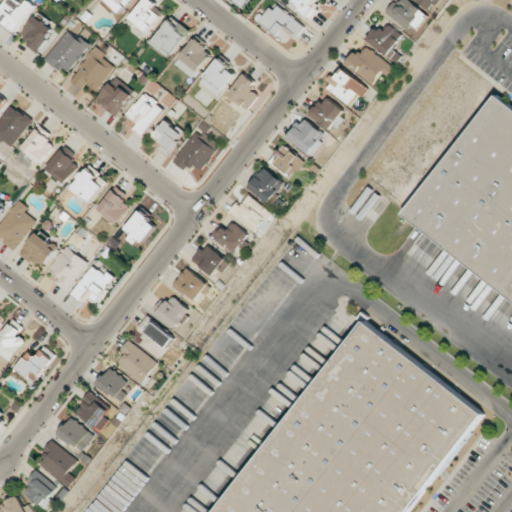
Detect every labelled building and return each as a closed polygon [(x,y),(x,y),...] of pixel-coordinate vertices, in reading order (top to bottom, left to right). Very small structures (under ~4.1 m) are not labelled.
[(36,3),(31,0),(5,0),(0,9),(0,22),(17,33),(36,3)] [(101,0),(111,10),(115,6),(121,13),(134,0),(101,0)] [(154,7),(157,2),(153,0),(142,0),(130,21),(149,33),(162,12),(154,7)] [(318,10),(312,5),(316,0),(291,0),(291,1),(311,18),(318,10)] [(402,0),(400,4),(394,1),(386,14),(416,31),(427,11),(407,0),(402,0)] [(418,0),(432,11),(440,0),(418,0)] [(305,24),(272,4),(260,24),(287,41),(292,33),(298,37),(305,24)] [(41,51),(54,28),(33,16),(20,39),(41,51)] [(152,41),(169,57),(191,33),(174,17),(152,41)] [(403,35),(390,25),(384,32),(376,27),(368,38),(389,54),(403,35)] [(89,44),(67,29),(47,59),(69,74),(89,44)] [(194,78),(213,52),(194,38),(175,64),(194,78)] [(373,84),(382,72),(389,77),(396,68),(364,44),(347,65),(373,84)] [(97,90),(117,65),(95,48),(71,79),(83,89),(87,83),(97,90)] [(219,96),(237,72),(219,58),(201,82),(219,96)] [(358,93),(363,97),(369,89),(343,68),(336,77),(334,76),(326,85),(349,104),(358,93)] [(247,109),(260,95),(253,89),(257,84),(246,73),(228,93),(247,109)] [(117,115),(133,95),(113,79),(97,99),(117,115)] [(138,124),(135,128),(144,135),(164,107),(144,92),(127,115),(138,124)] [(0,109),(8,100),(0,94),(0,109)] [(511,295),(402,212),(492,94),(511,109),(511,295)] [(311,115),(333,131),(347,112),(325,96),(311,115)] [(0,138),(13,148),(33,120),(12,104),(0,120),(0,138)] [(325,131),(302,118),(289,140),(315,155),(323,142),(320,140),(325,131)] [(184,131),(164,119),(151,141),(170,153),(184,131)] [(55,146),(48,141),(52,135),(40,126),(17,157),(30,167),(35,159),(42,164),(55,146)] [(222,147),(202,128),(173,159),(184,169),(190,162),(200,171),(222,147)] [(305,163),(286,144),(271,159),(291,178),(305,163)] [(67,183),(81,165),(62,149),(48,168),(67,183)] [(90,205),(109,180),(90,166),(71,190),(90,205)] [(285,182),(264,167),(250,188),(271,202),(285,182)] [(99,210),(119,223),(131,206),(124,201),(128,194),(115,186),(99,210)] [(229,215),(263,234),(276,212),(248,196),(242,205),(237,202),(229,215)] [(0,228),(0,240),(18,250),(35,218),(25,213),(28,206),(15,199),(0,228)] [(138,238),(145,243),(158,223),(140,211),(124,236),(135,243),(138,238)] [(215,237),(236,254),(251,235),(234,222),(227,230),(223,227),(215,237)] [(22,253),(43,268),(59,246),(37,231),(22,253)] [(214,278),(229,262),(208,243),(193,259),(214,278)] [(67,289),(89,263),(68,245),(50,267),(61,276),(57,281),(67,289)] [(112,276),(91,264),(74,294),(95,306),(112,276)] [(155,312),(176,328),(191,309),(170,293),(155,312)] [(148,331),(140,342),(160,358),(176,339),(148,316),(141,325),(148,331)] [(26,340),(19,335),(24,327),(13,319),(0,338),(0,353),(12,361),(26,340)] [(216,511),(368,319),(486,412),(407,511),(216,511)] [(117,367),(145,383),(159,360),(128,341),(122,351),(126,353),(117,367)] [(16,369),(34,383),(57,355),(46,346),(37,357),(30,352),(16,369)] [(130,381),(109,367),(97,385),(122,402),(128,394),(123,390),(130,381)] [(113,411),(90,393),(76,412),(99,430),(113,411)] [(96,433),(69,417),(58,435),(84,452),(96,433)] [(77,478),(70,472),(79,460),(52,440),(45,449),(49,453),(40,464),(70,488),(77,478)] [(32,485),(26,493),(45,507),(60,488),(36,470),(27,481),(32,485)] [(34,511),(30,504),(24,507),(19,496),(0,505),(0,511),(34,511)]
